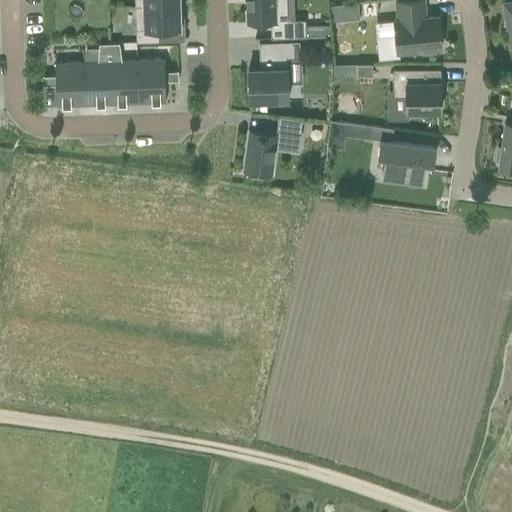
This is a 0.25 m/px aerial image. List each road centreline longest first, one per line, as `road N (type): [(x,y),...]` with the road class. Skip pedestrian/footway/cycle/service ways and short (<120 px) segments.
road 1 (track): [(0,417),(186,442),(340,479),(428,511)]
road 2 (residential): [(14,0),(16,102),(23,120),(39,129),(215,117),(216,0)]
road 3 (residential): [(511,199),(460,191),(475,75),(468,0)]
